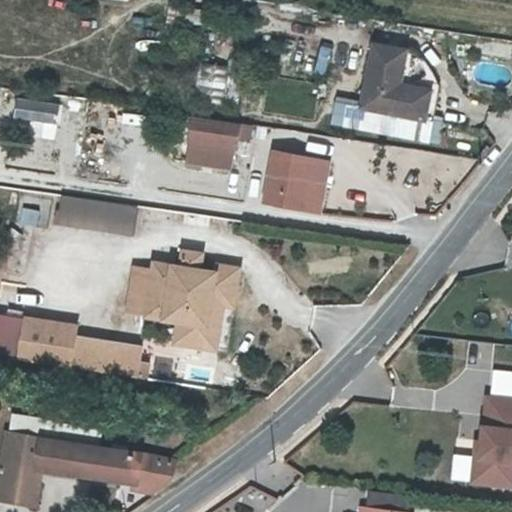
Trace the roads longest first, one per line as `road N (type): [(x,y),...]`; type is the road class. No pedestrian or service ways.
road 1 (tertiary): [(511,168),(394,314),(321,389),(164,511)]
road 2 (unknown): [(0,178),(449,246)]
